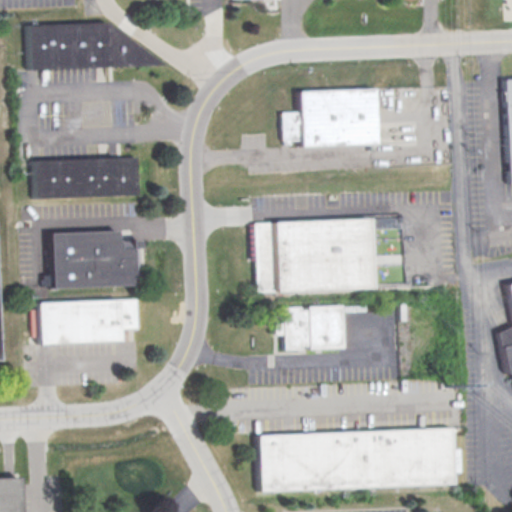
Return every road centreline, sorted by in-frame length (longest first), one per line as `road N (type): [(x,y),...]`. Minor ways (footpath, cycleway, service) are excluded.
road 1 (residential): [(511,37),(271,53),(235,69),(207,96),(192,131),(194,302),(178,365),(154,393),(117,411),(0,417)]
road 2 (residential): [(222,511),(195,445),(154,393)]
